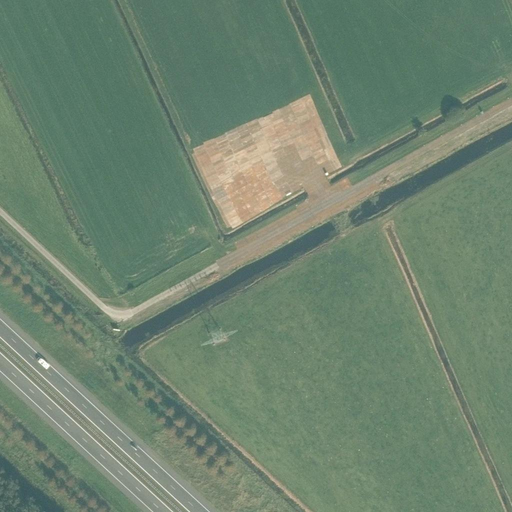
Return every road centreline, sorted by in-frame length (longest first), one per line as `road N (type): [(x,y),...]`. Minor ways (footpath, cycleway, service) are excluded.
road 1 (unclassified): [(511,103),(119,319)]
road 2 (motorway): [(198,511),(0,328)]
road 3 (motorway): [(0,364),(160,511)]
